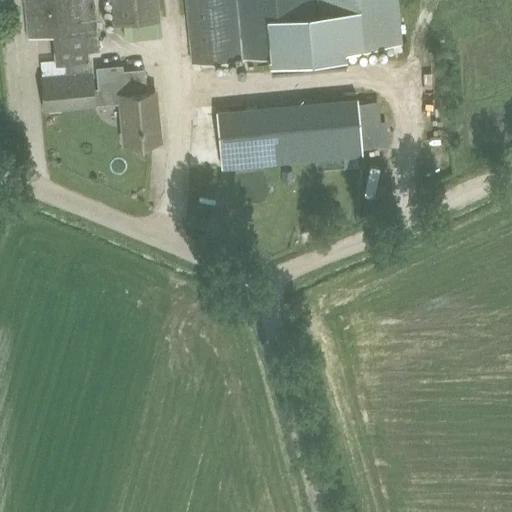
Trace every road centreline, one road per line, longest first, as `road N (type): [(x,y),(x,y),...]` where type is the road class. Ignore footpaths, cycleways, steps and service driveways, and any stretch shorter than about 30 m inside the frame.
road 1 (unclassified): [(0,176),(262,286)]
road 2 (unclassified): [(262,286),(511,171)]
road 3 (unclassified): [(324,511),(262,286)]
